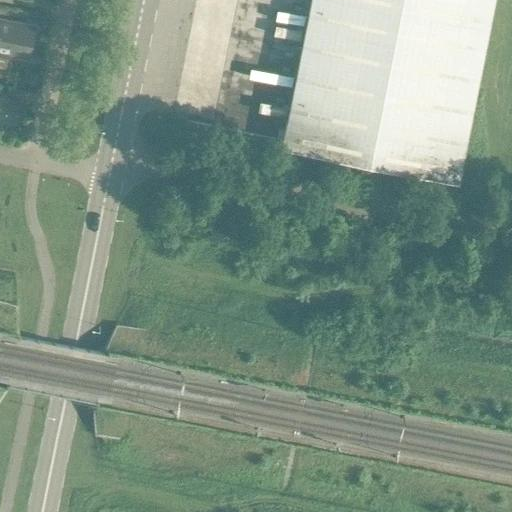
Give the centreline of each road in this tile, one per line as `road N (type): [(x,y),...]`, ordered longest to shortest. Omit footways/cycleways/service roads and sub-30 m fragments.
road 1 (unclassified): [(511,236),(112,160)]
road 2 (tertiary): [(44,511),(112,160)]
road 3 (unclassified): [(38,165),(68,0)]
road 4 (tertiary): [(112,160),(145,0)]
